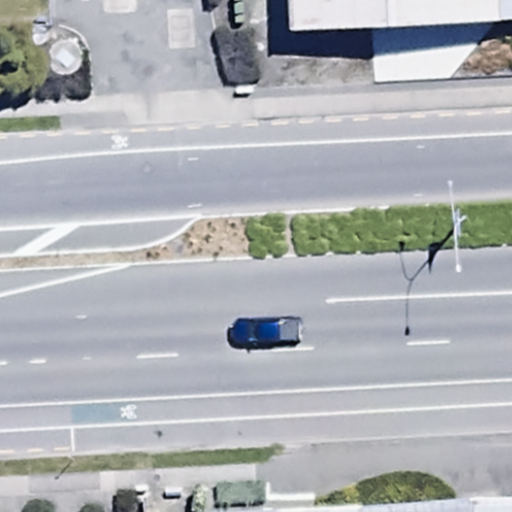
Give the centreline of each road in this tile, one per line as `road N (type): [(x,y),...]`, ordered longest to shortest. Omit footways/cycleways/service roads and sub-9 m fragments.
road 1 (trunk): [(0,201),(124,185),(511,165)]
road 2 (trunk): [(511,276),(326,284),(42,369)]
road 3 (trunk): [(511,348),(42,369)]
